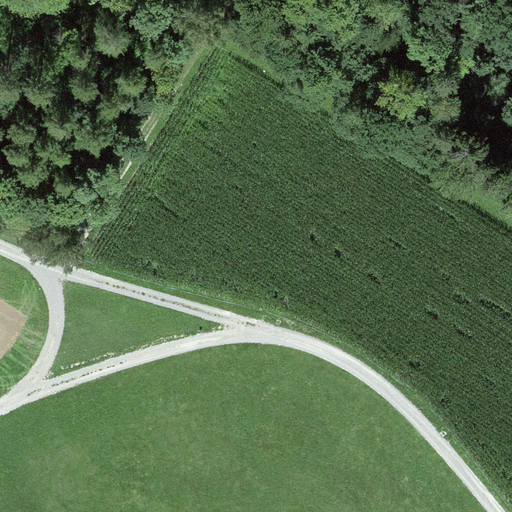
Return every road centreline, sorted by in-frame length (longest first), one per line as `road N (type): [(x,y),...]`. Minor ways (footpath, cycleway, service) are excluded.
road 1 (track): [(60,271),(223,0)]
road 2 (track): [(253,325),(378,375),(494,511)]
road 3 (track): [(253,325),(0,248)]
road 4 (track): [(23,390),(253,325)]
road 5 (track): [(23,390),(58,320),(39,265)]
